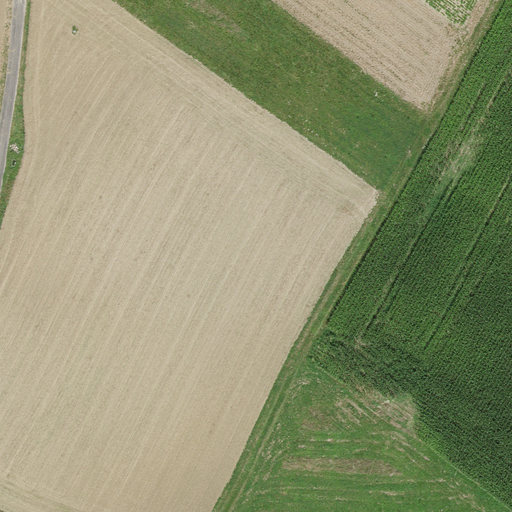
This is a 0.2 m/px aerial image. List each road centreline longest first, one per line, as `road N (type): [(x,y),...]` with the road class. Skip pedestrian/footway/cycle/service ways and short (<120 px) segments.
road 1 (track): [(225,511),(320,313),(487,0)]
road 2 (track): [(0,171),(24,0)]
